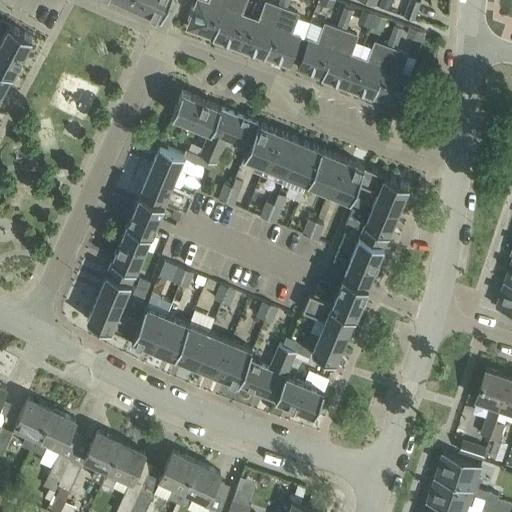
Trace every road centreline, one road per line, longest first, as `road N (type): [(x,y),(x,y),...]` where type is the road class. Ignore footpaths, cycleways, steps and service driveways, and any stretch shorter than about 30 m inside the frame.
road 1 (residential): [(25,324),(158,38),(272,79),(295,110),(387,145),(407,140),(459,157)]
road 2 (residential): [(377,477),(135,381),(25,324)]
road 3 (residential): [(377,477),(433,310)]
road 4 (residential): [(433,310),(459,157)]
